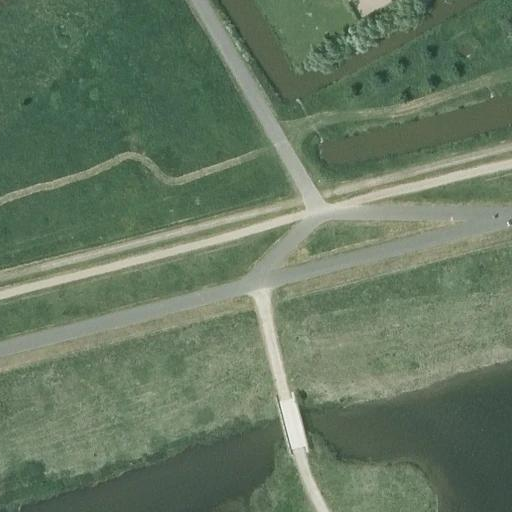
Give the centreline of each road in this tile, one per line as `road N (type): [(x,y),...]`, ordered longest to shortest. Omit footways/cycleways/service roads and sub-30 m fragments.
road 1 (track): [(0,280),(511,145)]
road 2 (unknown): [(0,292),(511,163)]
